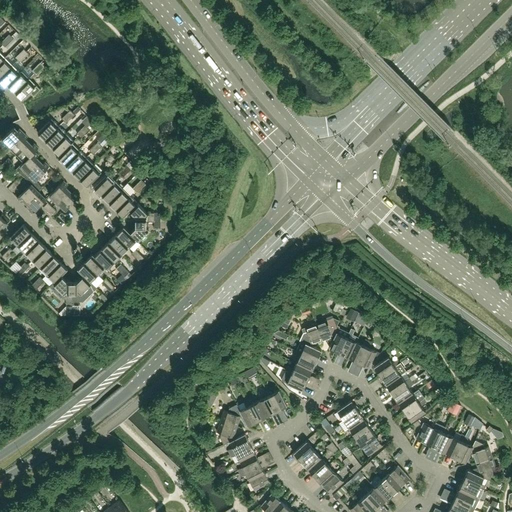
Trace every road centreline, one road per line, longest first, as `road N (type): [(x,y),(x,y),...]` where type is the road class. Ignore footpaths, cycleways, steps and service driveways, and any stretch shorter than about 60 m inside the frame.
road 1 (secondary): [(0,479),(128,391),(323,198)]
road 2 (secondary): [(307,181),(201,290),(0,456)]
road 3 (residential): [(267,441),(320,397),(331,369),(362,381),(416,458),(444,473),(425,511)]
road 4 (primary): [(323,198),(399,268),(511,351)]
road 5 (primary): [(156,0),(307,181)]
road 6 (primary): [(346,179),(511,15)]
road 7 (primary): [(482,0),(325,160)]
road 8 (primary): [(511,316),(346,179)]
road 9 (primary): [(325,160),(190,0)]
road 10 (residential): [(59,236),(88,213),(88,197),(0,90)]
